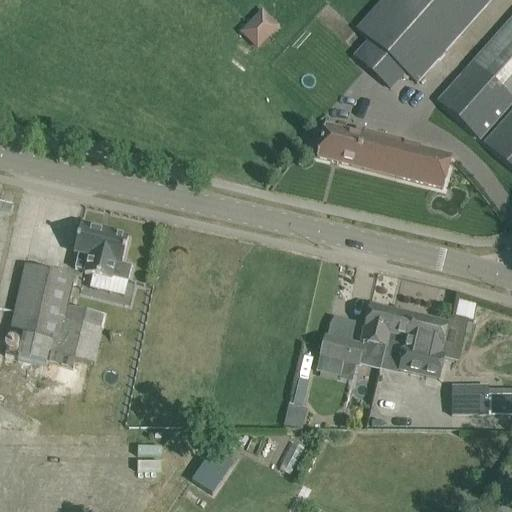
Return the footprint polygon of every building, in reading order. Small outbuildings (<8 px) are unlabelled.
[(384,0),(357,30),(368,41),(405,74),(417,85),(493,0),(384,0)] [(262,10),(240,33),(254,46),(276,24),(262,10)] [(511,17),(434,102),(479,142),(511,105),(511,17)] [(511,113),(484,146),(511,170),(511,113)] [(443,191),(451,157),(418,149),(419,148),(405,144),(405,142),(364,132),(363,136),(324,127),(316,159),(443,191)] [(122,265),(128,239),(80,228),(72,256),(77,257),(74,270),(84,272),(83,276),(111,283),(112,280),(127,283),(131,267),(122,265)] [(48,366),(73,372),(75,360),(94,365),(106,317),(68,309),(73,286),(76,286),(77,278),(26,267),(8,345),(20,348),(18,362),(46,368),(49,354),(51,355),(48,366)] [(324,339),(320,358),(359,367),(360,364),(381,369),(385,349),(386,349),(389,335),(388,335),(394,313),(370,308),(361,347),(324,339)] [(385,349),(381,369),(400,374),(439,383),(445,357),(440,355),(446,327),(433,324),(433,322),(394,313),(388,335),(389,335),(386,349),(385,349)] [(299,381),(293,406),(302,408),(308,384),(299,381)] [(452,418),(488,418),(488,389),(452,389),(452,418)] [(288,408),(283,427),(299,431),(304,412),(288,408)] [(192,484),(215,496),(230,468),(207,456),(192,484)]
